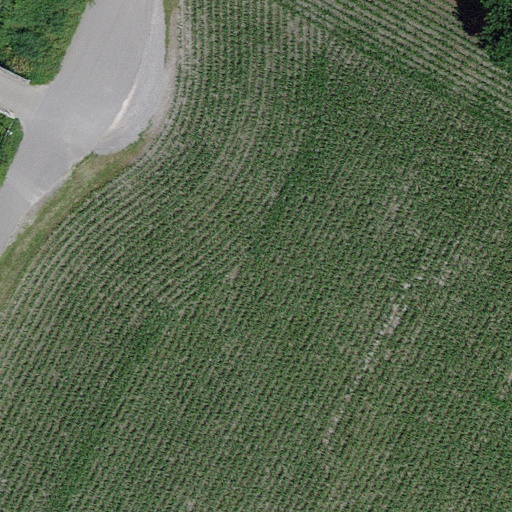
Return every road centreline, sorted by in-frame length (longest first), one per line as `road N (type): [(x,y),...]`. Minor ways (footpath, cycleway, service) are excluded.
road 1 (track): [(108,0),(55,112)]
road 2 (track): [(55,112),(0,222)]
